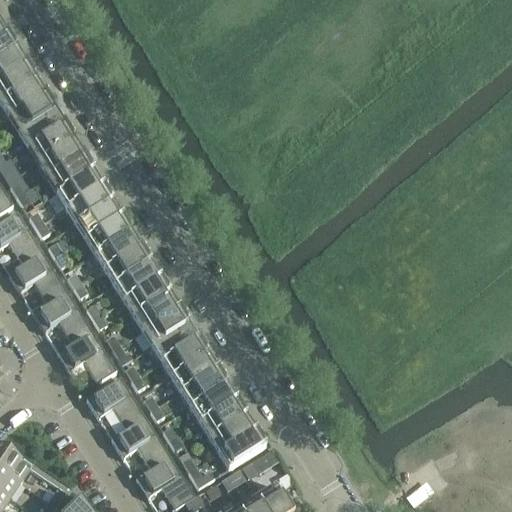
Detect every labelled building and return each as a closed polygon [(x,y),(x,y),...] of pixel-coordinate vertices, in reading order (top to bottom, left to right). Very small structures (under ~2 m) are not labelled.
[(0,42),(12,34),(7,26),(6,26),(8,28),(3,30),(0,25),(0,42)] [(0,63),(17,53),(12,44),(15,41),(16,42),(17,42),(12,34),(0,42),(0,63)] [(0,84),(31,65),(26,57),(27,59),(22,60),(17,53),(0,63),(0,84)] [(0,106),(36,83),(31,75),(34,71),(35,73),(36,72),(31,65),(0,84),(0,106)] [(0,108),(9,122),(51,96),(45,88),(46,90),(41,91),(36,83),(0,106),(0,108)] [(18,137),(55,114),(50,106),(54,102),(55,104),(55,103),(51,96),(9,122),(18,137)] [(28,153),(70,126),(65,118),(64,119),(65,120),(60,122),(55,114),(18,137),(28,153)] [(37,168),(74,145),(69,136),(73,133),(74,134),(70,126),(28,153),(37,168)] [(47,183),(89,157),(84,149),(83,149),(84,151),(79,152),(74,145),(37,168),(47,183)] [(56,198),(93,175),(88,167),(92,163),(93,165),(93,164),(89,157),(47,183),(56,198)] [(11,177),(5,167),(0,169),(0,174),(4,181),(11,177)] [(108,188),(103,179),(102,180),(103,181),(98,183),(93,175),(56,198),(66,214),(108,188)] [(17,202),(24,198),(17,187),(11,192),(17,202)] [(108,188),(66,214),(75,229),(113,206),(107,197),(111,194),(112,195),(108,188)] [(0,218),(13,211),(0,189),(0,218)] [(30,208),(24,198),(17,202),(23,212),(30,208)] [(113,206),(75,229),(85,244),(127,218),(122,210),(121,210),(122,212),(117,213),(113,206)] [(22,269),(42,257),(17,217),(0,227),(0,254),(9,249),(22,269)] [(36,232),(43,228),(36,218),(30,222),(36,232)] [(127,218),(85,244),(94,260),(132,236),(126,228),(130,224),(131,226),(127,218)] [(49,238),(43,228),(36,232),(42,243),(49,238)] [(132,236),(94,260),(104,275),(146,249),(141,240),(140,241),(141,242),(136,244),(132,236)] [(55,263),(62,259),(55,248),(49,253),(55,263)] [(146,249),(104,275),(114,290),(151,267),(146,259),(149,255),(150,256),(151,256),(146,249)] [(66,296),(63,291),(42,257),(22,269),(22,270),(9,278),(9,277),(8,278),(20,298),(34,289),(47,309),(66,296)] [(68,269),(62,259),(55,263),(61,273),(68,269)] [(151,267),(114,290),(123,306),(165,280),(160,271),(160,272),(161,273),(156,275),(151,267)] [(68,283),(74,293),(81,289),(75,279),(68,283)] [(165,280),(123,306),(133,321),(170,298),(165,289),(168,286),(169,287),(170,287),(165,280)] [(74,293),(80,304),(87,299),(81,289),(74,293)] [(59,329),(63,335),(71,348),(91,336),(66,296),(47,309),(34,318),(33,317),(45,338),(59,329)] [(170,298),(133,321),(142,336),(184,310),(179,302),(180,304),(175,305),(170,298)] [(94,310),(87,299),(80,304),(87,314),(94,310)] [(87,314),(93,324),(100,320),(94,310),(87,314)] [(184,310),(142,336),(152,352),(189,328),(184,320),(187,316),(188,318),(189,318),(184,310)] [(93,324),(100,335),(107,330),(100,320),(93,324)] [(189,328),(152,352),(161,367),(203,341),(198,332),(198,333),(199,335),(194,336),(189,328)] [(91,336),(71,348),(57,357),(70,377),(71,377),(70,376),(83,367),(96,389),(116,376),(91,336)] [(106,345),(112,355),(119,351),(113,341),(106,345)] [(203,341),(161,367),(171,382),(208,359),(203,350),(206,347),(207,348),(208,348),(203,341)] [(112,355),(119,365),(126,361),(119,351),(112,355)] [(208,359),(171,382),(180,397),(222,371),(217,363),(218,365),(213,366),(208,359)] [(125,375),(132,385),(138,381),(132,371),(125,375)] [(222,371),(180,397),(190,413),(227,389),(222,381),(225,377),(226,379),(227,379),(222,371)] [(132,385),(138,396),(145,391),(138,381),(132,385)] [(125,435),(145,422),(120,382),(86,404),(99,424),(100,423),(99,422),(112,414),(125,435)] [(227,389),(190,413),(199,428),(242,402),(236,394),(237,396),(232,397),(227,389)] [(144,406),(151,416),(157,412),(151,402),(144,406)] [(242,402),(199,428),(209,443),(246,420),(241,412),(245,408),(246,410),(246,409),(242,402)] [(151,416),(157,426),(164,422),(157,412),(151,416)] [(246,420),(209,443),(219,458),(261,432),(256,424),(255,424),(256,426),(251,428),(246,420)] [(150,474),(170,462),(145,422),(125,435),(111,443),(124,463),(125,463),(124,462),(137,454),(150,474)] [(163,436),(170,447),(176,442),(170,432),(163,436)] [(261,432),(219,458),(228,474),(266,451),(260,442),(264,438),(265,440),(261,432)] [(170,447),(176,457),(183,452),(176,442),(170,447)] [(31,473),(0,451),(0,474),(20,488),(29,473),(30,474),(31,473)] [(252,467),(258,476),(268,470),(262,460),(252,467)] [(136,483),(148,503),(163,494),(173,511),(179,511),(184,509),(195,502),(170,462),(150,474),(136,483)] [(182,467),(189,477),(196,473),(189,463),(182,467)] [(252,467),(239,475),(244,483),(247,481),(249,484),(259,478),(258,476),(252,467)] [(196,473),(189,477),(195,487),(198,493),(214,483),(210,476),(201,481),(196,473)] [(0,474),(0,496),(10,503),(20,488),(0,474)] [(235,477),(222,485),(227,492),(240,484),(235,477)] [(216,489),(207,494),(203,497),(205,502),(208,500),(210,504),(221,498),(216,489)] [(288,511),(274,489),(255,501),(261,511),(288,511)] [(49,494),(43,503),(49,507),(55,498),(49,494)] [(0,496),(0,511),(2,511),(10,503),(0,496)] [(55,498),(49,507),(55,511),(56,511),(63,502),(55,497),(55,498)] [(198,500),(195,502),(184,509),(186,511),(198,511),(203,509),(198,500)] [(237,511),(261,511),(255,501),(237,511)]
